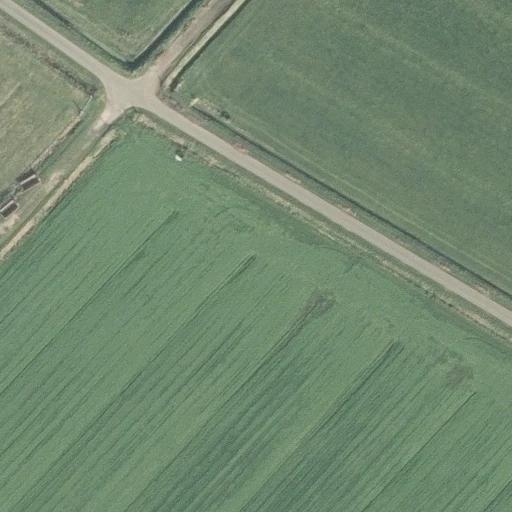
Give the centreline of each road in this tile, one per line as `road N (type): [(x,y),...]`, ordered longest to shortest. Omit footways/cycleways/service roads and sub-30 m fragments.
road 1 (unclassified): [(511,322),(131,93),(0,1)]
road 2 (track): [(0,237),(217,0)]
